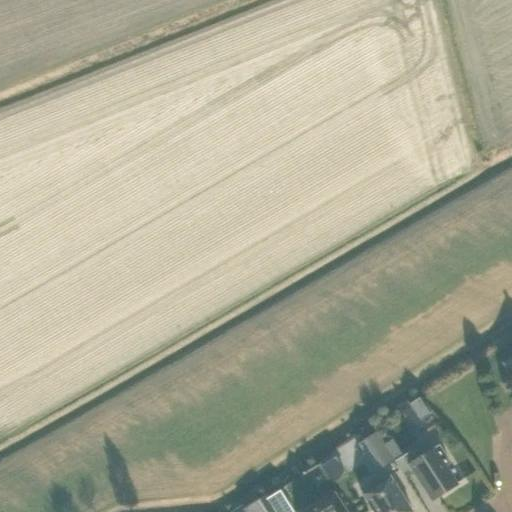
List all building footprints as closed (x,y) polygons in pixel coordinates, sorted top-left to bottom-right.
[(420,421),(430,415),(419,399),(409,405),(420,421)] [(359,443),(376,471),(393,461),(376,433),(359,443)] [(412,451),(395,462),(406,479),(416,472),(434,500),(456,486),(445,469),(451,465),(441,448),(419,462),(412,451)] [(362,495),(373,511),(411,511),(390,477),(362,495)] [(293,511),(280,491),(267,499),(272,507),(275,511),(293,511)] [(345,511),(334,493),(307,510),(308,511),(345,511)] [(258,511),(263,511),(272,507),(267,499),(265,496),(254,503),(258,511)]
